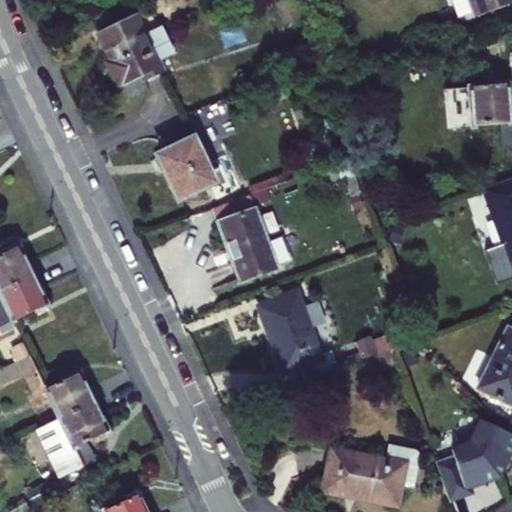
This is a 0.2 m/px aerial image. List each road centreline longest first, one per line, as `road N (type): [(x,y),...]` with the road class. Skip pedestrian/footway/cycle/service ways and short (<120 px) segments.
road 1 (tertiary): [(227,511),(0,34)]
road 2 (unknown): [(111,272),(290,169)]
